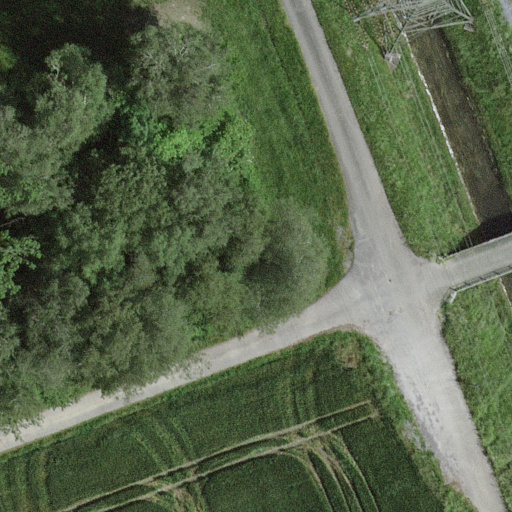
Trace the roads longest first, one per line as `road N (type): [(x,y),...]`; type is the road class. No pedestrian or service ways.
road 1 (unclassified): [(0,441),(399,290)]
road 2 (unclassified): [(399,290),(293,0)]
road 3 (unclassified): [(498,511),(399,290)]
